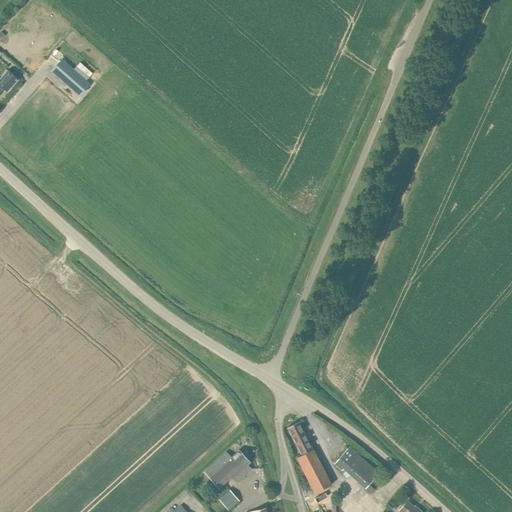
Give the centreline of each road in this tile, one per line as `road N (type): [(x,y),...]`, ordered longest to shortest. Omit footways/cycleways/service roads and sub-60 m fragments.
road 1 (unclassified): [(268,379),(429,0)]
road 2 (unclassified): [(268,379),(131,287),(0,165)]
road 3 (unclassified): [(445,511),(346,425),(280,386)]
road 4 (residential): [(302,511),(278,432),(280,386)]
